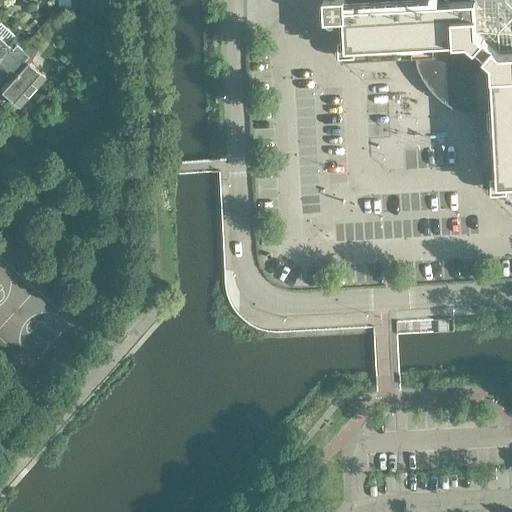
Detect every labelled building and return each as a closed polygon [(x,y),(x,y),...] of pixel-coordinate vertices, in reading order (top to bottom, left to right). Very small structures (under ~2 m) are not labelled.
[(511,0),(324,0),(325,16),(344,15),(345,59),(415,56),(420,67),(429,84),(441,97),(452,105),(468,111),(480,111),(483,182),(511,180),(511,0)] [(0,64),(3,68),(24,44),(15,35),(8,43),(0,35),(0,64)] [(24,44),(3,68),(12,76),(0,89),(18,106),(45,76),(27,60),(34,52),(24,44)] [(327,226),(358,226),(358,209),(327,210),(327,226)] [(448,318),(437,318),(438,330),(448,329),(448,318)]
